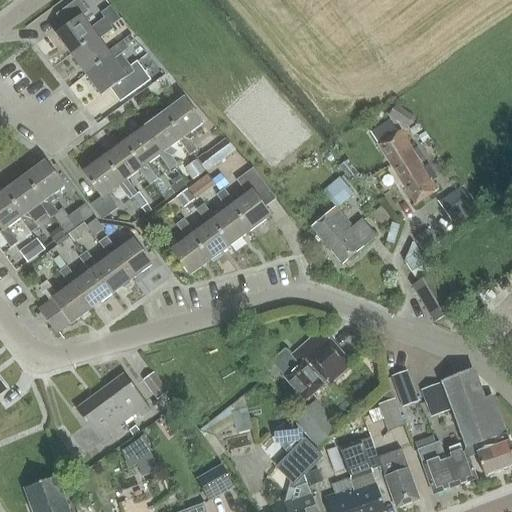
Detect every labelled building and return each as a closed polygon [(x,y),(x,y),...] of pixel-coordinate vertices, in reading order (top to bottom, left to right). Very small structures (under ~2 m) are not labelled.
[(90,29),(81,17),(87,12),(78,0),(75,0),(55,15),(65,28),(55,35),(70,56),(96,37),(98,40),(112,29),(107,22),(97,29),(94,26),(90,29)] [(107,53),(98,40),(96,37),(70,56),(85,76),(110,57),(113,60),(121,54),(127,49),(125,46),(133,40),(130,36),(107,53)] [(130,67),(121,54),(113,60),(110,57),(85,76),(100,96),(109,89),(119,103),(150,81),(136,62),(130,67)] [(193,138),(189,133),(202,124),(183,99),(163,114),(181,139),(178,141),(189,156),(196,150),(189,140),(193,138)] [(388,116),(405,128),(413,117),(396,105),(388,116)] [(170,148),(178,141),(181,139),(163,114),(143,129),(161,154),(158,156),(169,171),(173,168),(176,165),(171,157),(175,154),(170,148)] [(377,145),(390,166),(413,151),(400,131),(397,133),(390,121),(370,133),(377,145)] [(146,165),(158,156),(161,154),(143,129),(123,143),(141,169),(138,171),(149,185),(152,183),(156,180),(146,165)] [(421,146),(425,151),(435,145),(431,139),(421,146)] [(126,180),(138,171),(141,169),(123,143),(103,158),(121,183),(118,186),(126,196),(129,200),(132,198),(140,209),(146,204),(138,193),(137,194),(126,180)] [(413,151),(390,166),(414,205),(437,191),(431,180),(435,177),(428,166),(427,164),(423,167),(419,162),(424,159),(418,149),(413,152),(413,151)] [(197,159),(206,172),(213,166),(204,154),(197,159)] [(123,199),(126,196),(118,186),(121,183),(103,158),(82,173),(100,197),(90,205),(101,220),(116,209),(106,195),(109,192),(114,199),(118,201),(123,199)] [(204,172),(196,160),(183,168),(192,181),(204,172)] [(43,202),(40,204),(50,218),(52,217),(58,213),(57,212),(47,199),(63,187),(44,162),(24,177),(43,202)] [(249,232),(270,217),(264,208),(275,200),(252,168),(235,181),(246,195),(234,204),(231,206),(249,232)] [(211,181),(219,192),(228,185),(220,174),(211,181)] [(195,200),(214,186),(207,175),(187,189),(195,200)] [(27,213),(40,204),(43,202),(24,177),(4,192),(23,217),(19,219),(30,233),(38,228),(27,213)] [(335,208),(336,209),(353,195),(339,178),(322,192),(335,208)] [(181,179),(169,188),(173,194),(185,185),(181,179)] [(156,180),(152,183),(165,201),(170,196),(168,192),(159,181),(156,180)] [(472,206),(460,187),(437,202),(449,221),(472,206)] [(184,209),(195,201),(187,190),(176,198),(184,209)] [(231,206),(234,204),(223,190),(215,195),(226,210),(213,219),(210,221),(229,247),(249,232),(231,206)] [(7,228),(19,219),(23,217),(4,192),(0,194),(0,229),(1,231),(0,232),(0,234),(10,248),(18,243),(7,228)] [(210,221),(213,219),(203,205),(195,210),(206,225),(193,234),(190,236),(209,261),(229,247),(210,221)] [(311,228),(341,265),(359,250),(359,251),(376,237),(361,220),(352,228),(336,209),(335,208),(311,228)] [(58,213),(52,217),(65,234),(73,229),(65,219),(66,218),(60,210),(57,212),(58,213)] [(95,219),(86,226),(89,231),(93,236),(103,229),(95,219)] [(190,236),(193,234),(183,219),(175,225),(186,239),(170,251),(189,276),(209,261),(190,236)] [(391,223),(385,242),(394,245),(400,226),(391,223)] [(73,243),(89,231),(86,226),(84,224),(68,235),(73,243)] [(54,244),(65,236),(59,228),(48,235),(54,244)] [(414,239),(424,253),(437,244),(428,230),(414,239)] [(131,280),(151,265),(133,240),(117,251),(106,237),(99,243),(109,257),(112,255),(131,280)] [(37,239),(19,252),(27,264),(45,251),(37,239)] [(404,260),(419,281),(433,271),(419,250),(404,260)] [(112,255),(109,257),(96,266),(86,252),(78,257),(89,272),(92,269),(111,295),(131,280),(112,255)] [(66,266),(58,256),(52,260),(60,271),(58,272),(69,286),(72,284),(91,310),(111,295),(92,269),(89,272),(77,281),(66,266)] [(433,323),(453,312),(431,275),(411,286),(433,323)] [(72,284),(69,286),(56,295),(46,281),(39,286),(49,301),(38,310),(56,335),(70,324),(70,325),(91,310),(72,284)] [(328,385),(351,365),(320,331),(298,351),(291,358),(285,350),(271,363),(284,378),(284,379),(305,402),(326,383),(328,385)] [(167,393),(153,372),(141,381),(156,401),(167,393)] [(417,402),(406,372),(391,377),(402,408),(417,402)] [(483,399),(479,387),(468,372),(441,382),(465,447),(468,457),(476,455),(484,476),(511,465),(511,451),(492,396),(483,399)] [(140,418),(150,411),(123,375),(99,392),(123,424),(137,414),(140,418)] [(449,411),(439,384),(421,391),(425,404),(435,401),(440,414),(449,411)] [(108,435),(123,424),(99,392),(75,410),(102,447),(111,440),(108,435)] [(379,408),(387,432),(404,426),(394,400),(378,405),(379,408)] [(331,419),(315,401),(292,420),(315,448),(334,431),(327,423),(331,419)] [(345,401),(334,410),(344,422),(355,412),(345,401)] [(231,411),(236,434),(252,430),(247,408),(231,411)] [(372,424),(383,420),(379,408),(368,412),(372,424)] [(290,422),(273,435),(280,445),(297,431),(290,422)] [(287,511),(317,511),(309,489),(307,490),(303,476),(322,456),(304,439),(304,440),(297,431),(280,445),(289,455),(279,465),(291,477),(296,481),(290,503),(285,505),(287,511)] [(141,436),(119,452),(125,469),(135,465),(150,460),(141,436)] [(374,476),(372,470),(380,467),(369,438),(362,441),(340,448),(351,479),(350,480),(361,511),(384,511),(373,480),(371,481),(370,477),(374,476)] [(438,442),(416,450),(433,495),(454,487),(443,457),(444,456),(438,442)] [(335,448),(326,451),(329,461),(339,458),(335,448)] [(395,509),(418,500),(401,449),(377,458),(395,509)] [(454,487),(476,479),(465,449),(444,456),(443,457),(454,487)] [(343,470),(339,458),(329,461),(333,473),(343,470)] [(154,471),(150,460),(135,465),(139,477),(154,471)] [(234,488),(220,465),(194,480),(208,503),(234,488)] [(318,470),(306,474),(310,486),(322,482),(318,470)] [(67,511),(55,477),(24,489),(30,504),(26,506),(28,511),(67,511)] [(284,502),(285,505),(290,503),(296,481),(291,477),(284,502)] [(329,511),(361,511),(350,480),(332,486),(335,494),(324,498),(329,511)] [(207,511),(204,503),(202,503),(204,506),(188,511),(207,511)]
